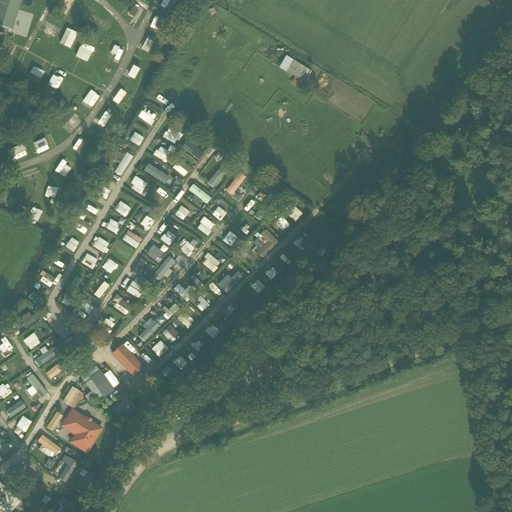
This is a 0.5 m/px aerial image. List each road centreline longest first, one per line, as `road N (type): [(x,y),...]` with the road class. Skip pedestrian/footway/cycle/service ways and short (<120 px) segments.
road 1 (track): [(174,422),(418,176),(511,57)]
road 2 (unclassified): [(149,453),(511,319)]
road 3 (track): [(499,511),(464,337)]
